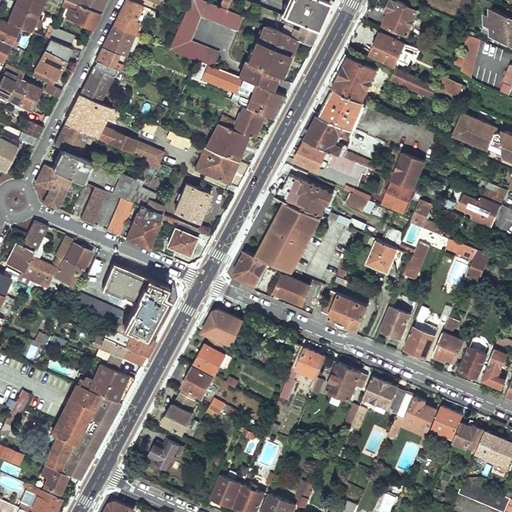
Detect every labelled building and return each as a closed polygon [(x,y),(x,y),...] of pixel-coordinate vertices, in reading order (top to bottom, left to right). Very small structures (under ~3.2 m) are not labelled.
[(16,0),(16,2),(38,11),(42,0),(16,0)] [(69,0),(62,0),(61,3),(77,10),(76,12),(72,11),(69,18),(91,28),(99,12),(69,0)] [(69,0),(99,12),(105,0),(69,0)] [(126,0),(125,0),(112,27),(133,35),(135,36),(137,30),(134,30),(138,23),(133,21),(140,6),(126,0)] [(189,0),(168,48),(201,62),(203,63),(213,67),(219,52),(190,41),(200,16),(237,31),(243,17),(225,10),(217,7),(201,0),(189,0)] [(221,0),(217,7),(225,10),(230,0),(221,0)] [(288,0),(281,15),(300,22),(315,28),(327,1),(326,1),(324,0),(288,0)] [(389,10),(383,24),(407,33),(417,9),(394,0),(390,0),(386,9),(389,10)] [(16,2),(8,21),(18,26),(33,32),(35,28),(32,28),(38,11),(16,2)] [(511,15),(491,7),(491,14),(486,12),(486,24),(491,26),(491,35),(511,44),(511,20),(509,19),(511,15)] [(0,38),(9,44),(13,45),(19,35),(15,33),(18,26),(8,21),(0,18),(0,38)] [(283,27),(281,33),(296,39),(307,44),(315,28),(300,22),(296,33),(283,27)] [(257,42),(255,41),(247,62),(248,62),(245,69),(241,68),(238,77),(240,78),(271,91),(280,67),(278,67),(284,54),(288,55),(289,56),(296,39),(281,33),(264,26),(257,42)] [(112,27),(96,60),(107,64),(110,59),(120,62),(126,51),(133,35),(112,27)] [(52,28),(48,38),(49,38),(69,47),(74,37),(52,28)] [(380,32),(370,53),(395,64),(397,59),(401,49),(404,43),(380,32)] [(461,67),(460,74),(471,79),(477,37),(465,32),(462,60),(461,67)] [(0,38),(0,60),(1,61),(5,53),(7,54),(9,51),(6,50),(9,44),(0,38)] [(49,38),(34,69),(32,75),(53,85),(56,79),(71,47),(69,47),(49,38)] [(401,49),(397,59),(405,63),(409,52),(401,49)] [(280,67),(283,68),(288,55),(284,54),(278,67),(280,67)] [(350,56),(334,86),(336,87),(363,99),(377,68),(350,56)] [(96,60),(79,93),(100,101),(113,74),(104,70),(107,64),(96,60)] [(511,84),(511,86),(509,94),(511,95),(511,64),(503,81),(511,84)] [(207,66),(201,78),(226,88),(232,75),(217,69),(217,70),(207,66)] [(394,66),(389,78),(432,97),(435,89),(458,100),(459,95),(446,89),(437,85),(394,66)] [(4,71),(0,78),(0,96),(30,111),(41,88),(31,84),(33,80),(28,78),(26,82),(4,71)] [(191,74),(188,82),(193,85),(197,76),(191,74)] [(232,75),(226,88),(234,91),(238,84),(240,78),(238,77),(232,75)] [(441,75),(437,85),(446,89),(451,79),(441,75)] [(235,97),(233,101),(237,103),(264,115),(271,118),(280,95),(271,91),(240,78),(238,84),(253,91),(248,100),(239,97),(238,99),(235,97)] [(451,79),(446,89),(459,95),(461,90),(465,92),(465,85),(451,79)] [(234,91),(232,96),(235,97),(238,99),(239,97),(248,100),(253,91),(238,84),(234,91)] [(54,85),(49,94),(57,98),(61,89),(54,85)] [(336,87),(321,114),(353,128),(354,128),(366,100),(363,99),(336,87)] [(70,111),(65,123),(89,133),(111,142),(114,144),(132,152),(137,140),(114,130),(113,132),(102,126),(106,117),(111,119),(116,108),(114,108),(105,103),(100,101),(79,93),(70,111)] [(107,98),(105,103),(114,108),(117,102),(107,98)] [(221,114),(217,122),(247,135),(255,138),(264,115),(237,103),(235,108),(241,111),(236,121),(229,119),(221,114)] [(511,133),(464,112),(461,119),(463,120),(461,126),(458,125),(455,136),(489,150),(490,147),(503,152),(503,156),(511,159),(511,133)] [(319,113),(306,138),(336,152),(341,154),(344,148),(336,144),(341,132),(349,136),(353,128),(321,114),(319,113)] [(144,120),(141,129),(153,133),(156,125),(144,120)] [(30,121),(24,133),(34,138),(37,139),(42,127),(30,121)] [(217,122),(206,146),(237,160),(247,135),(217,122)] [(59,134),(54,144),(61,147),(78,154),(89,133),(65,123),(59,134)] [(169,130),(166,136),(171,138),(169,143),(182,149),(184,145),(188,146),(191,140),(169,130)] [(21,131),(18,139),(30,145),(34,138),(24,133),(21,131)] [(0,167),(4,169),(5,169),(15,149),(14,147),(16,142),(8,138),(4,145),(0,143),(0,167)] [(137,140),(132,152),(159,163),(163,152),(137,140)] [(305,140),(294,160),(318,170),(327,150),(305,140)] [(204,145),(194,168),(225,181),(230,169),(233,170),(238,160),(237,160),(206,146),(204,145)] [(61,147),(52,168),(72,176),(81,180),(91,160),(78,154),(61,147)] [(344,155),(343,157),(356,162),(363,165),(369,168),(374,170),(377,164),(346,151),(344,155)] [(336,152),(330,165),(351,175),(356,162),(343,157),(344,155),(341,154),(336,152)] [(404,152),(394,178),(414,186),(425,161),(404,152)] [(356,162),(351,175),(357,178),(361,170),(363,165),(356,162)] [(44,164),(35,182),(49,189),(44,202),(57,207),(72,176),(52,168),(44,164)] [(294,167),(290,173),(297,176),(300,170),(294,167)] [(230,169),(225,181),(228,183),(233,170),(230,169)] [(113,183),(115,172),(108,171),(107,182),(113,183)] [(122,173),(112,193),(126,199),(135,183),(137,179),(122,173)] [(280,186),(276,194),(282,197),(286,199),(315,211),(322,214),(324,211),(320,209),(324,200),(329,203),(333,194),(328,192),(328,190),(297,176),(290,173),(283,187),(280,186)] [(392,180),(383,203),(403,212),(413,188),(392,180)] [(158,194),(135,183),(126,199),(134,202),(139,204),(142,200),(147,202),(148,200),(153,202),(158,194)] [(186,183),(174,211),(198,221),(210,193),(186,183)] [(483,196),(502,204),(508,192),(488,183),(483,196)] [(371,196),(346,184),(344,189),(351,192),(370,200),(371,196)] [(95,185),(80,218),(93,223),(108,191),(95,185)] [(351,192),(346,200),(366,208),(370,200),(351,192)] [(464,192),(459,205),(475,212),(473,216),(493,225),(502,204),(483,196),(482,196),(480,199),(464,192)] [(121,198),(107,229),(119,234),(132,202),(121,198)] [(422,198),(412,219),(423,224),(432,203),(422,198)] [(286,199),(258,255),(286,267),(315,211),(286,199)] [(153,202),(148,200),(147,202),(142,200),(139,204),(161,214),(164,207),(153,202)] [(139,204),(134,202),(132,208),(139,211),(138,213),(137,213),(126,237),(149,247),(160,221),(158,220),(160,217),(173,223),(171,227),(174,228),(177,220),(161,214),(139,204)] [(364,228),(366,221),(353,216),(350,223),(364,228)] [(200,230),(177,220),(174,228),(167,245),(189,254),(200,230)] [(34,221),(22,244),(35,249),(37,250),(48,226),(34,221)] [(388,225),(382,239),(394,245),(400,230),(388,225)] [(66,234),(51,264),(59,267),(64,257),(74,238),(66,234)] [(376,237),(366,262),(396,274),(397,272),(395,271),(404,249),(394,245),(382,239),(376,237)] [(450,237),(446,247),(453,250),(457,241),(450,237)] [(412,252),(404,272),(415,277),(429,245),(420,241),(415,254),(412,252)] [(457,241),(453,250),(473,258),(477,249),(457,241)] [(15,242),(7,262),(25,270),(26,270),(32,256),(35,249),(22,244),(22,245),(15,242)] [(74,242),(65,258),(64,257),(59,267),(55,275),(73,285),(83,267),(85,268),(93,252),(74,242)] [(246,250),(235,271),(237,276),(244,278),(243,281),(255,286),(267,263),(284,270),(286,267),(258,255),(246,250)] [(479,250),(468,276),(478,280),(488,258),(487,257),(489,254),(479,250)] [(19,274),(16,280),(46,293),(55,275),(59,267),(51,264),(32,256),(26,270),(25,270),(19,274)] [(77,292),(71,304),(127,328),(149,337),(168,297),(166,287),(115,266),(105,288),(119,295),(121,291),(140,300),(132,315),(77,292)] [(5,268),(2,274),(11,278),(16,280),(19,274),(5,268)] [(0,292),(4,294),(11,278),(2,274),(0,272),(0,292)] [(283,272),(275,291),(302,303),(310,284),(283,272)] [(345,278),(342,283),(371,297),(374,291),(345,278)] [(332,288),(322,310),(330,314),(329,315),(358,327),(368,303),(332,288)] [(0,325),(3,318),(0,316),(0,301),(1,299),(11,303),(13,298),(4,294),(0,292),(0,325)] [(391,305),(382,327),(401,335),(410,313),(391,305)] [(214,310),(202,331),(232,344),(243,319),(217,309),(214,310)] [(456,330),(460,320),(449,316),(445,325),(456,330)] [(423,321),(420,328),(434,334),(437,327),(423,321)] [(415,326),(405,347),(426,355),(435,335),(434,334),(420,328),(415,326)] [(127,328),(124,335),(131,338),(125,347),(146,356),(151,347),(155,340),(149,337),(127,328)] [(36,340),(45,342),(47,333),(38,331),(36,340)] [(107,331),(104,338),(110,340),(114,334),(107,331)] [(442,331),(431,355),(453,364),(463,341),(442,331)] [(54,334),(52,339),(64,345),(67,340),(54,334)] [(497,341),(511,347),(511,343),(511,338),(500,334),(497,341)] [(205,343),(195,362),(215,373),(220,365),(223,367),(224,364),(221,362),(225,354),(220,351),(224,345),(210,337),(206,344),(205,343)] [(104,338),(100,346),(141,365),(146,356),(125,347),(110,340),(104,338)] [(289,339),(286,345),(289,347),(299,351),(301,347),(302,344),(289,339)] [(490,362),(483,379),(502,388),(508,375),(500,372),(510,350),(496,344),(489,361),(490,362)] [(30,345),(26,356),(33,359),(38,348),(30,345)] [(289,347),(283,361),(293,365),(299,351),(289,347)] [(289,374),(287,379),(293,382),(299,368),(297,367),(305,349),(301,347),(299,351),(293,365),(289,374)] [(305,349),(297,367),(299,368),(318,376),(320,371),(327,357),(305,348),(305,349)] [(469,348),(460,370),(478,377),(487,355),(469,348)] [(108,358),(105,365),(117,370),(120,363),(108,358)] [(332,359),(327,370),(334,373),(327,388),(350,398),(356,385),(363,388),(368,375),(332,359)] [(281,361),(277,370),(289,374),(293,365),(283,361),(281,361)] [(76,382),(122,401),(128,389),(135,377),(117,370),(105,365),(99,362),(92,379),(86,375),(84,379),(78,377),(76,382)] [(184,385),(180,392),(194,399),(198,394),(202,396),(213,375),(193,365),(182,385),(184,385)] [(318,376),(313,389),(320,392),(326,379),(322,377),(324,372),(320,371),(318,376)] [(373,375),(364,396),(398,410),(406,392),(407,390),(373,375)] [(228,377),(226,381),(235,386),(238,381),(228,377)] [(74,400),(70,408),(108,425),(114,415),(122,401),(76,382),(74,382),(67,397),(74,400)] [(24,388),(19,396),(26,400),(30,391),(24,388)] [(173,402),(162,421),(183,432),(193,412),(191,411),(197,401),(194,399),(180,392),(174,403),(173,402)] [(398,410),(396,415),(428,429),(437,408),(425,403),(427,400),(406,392),(398,410)] [(14,405),(13,407),(20,410),(26,400),(19,396),(14,405)] [(67,397),(63,405),(70,408),(74,400),(67,397)] [(215,397),(209,407),(218,412),(220,413),(226,403),(215,397)] [(360,405),(354,403),(346,423),(351,425),(360,405)] [(63,405),(51,431),(58,434),(70,408),(63,405)] [(360,405),(351,425),(357,428),(365,408),(360,405)] [(442,405),(432,427),(453,436),(462,414),(442,405)] [(11,411),(10,413),(17,416),(20,410),(13,407),(12,408),(11,411)] [(209,407),(206,412),(215,417),(218,412),(209,407)] [(58,434),(57,436),(93,453),(100,440),(108,425),(70,408),(58,434)] [(394,421),(388,434),(396,437),(401,424),(394,421)] [(461,422),(453,441),(466,447),(467,445),(475,449),(484,429),(474,425),(473,427),(461,422)] [(240,425),(239,428),(243,430),(242,432),(251,437),(253,432),(240,425)] [(511,441),(487,430),(477,451),(488,456),(488,457),(496,461),(497,459),(508,464),(511,456),(511,441)] [(57,436),(45,463),(46,463),(47,463),(69,473),(79,478),(85,467),(93,453),(57,436)] [(157,442),(150,454),(157,459),(156,461),(169,467),(176,455),(177,456),(183,446),(167,438),(163,445),(157,442)] [(1,443),(0,445),(0,455),(14,462),(16,457),(18,458),(19,457),(22,458),(21,461),(33,466),(36,459),(1,443)] [(48,472),(43,485),(61,492),(69,473),(47,463),(44,470),(48,472)] [(271,471),(266,483),(271,485),(276,473),(271,471)] [(222,473),(212,496),(231,504),(241,481),(222,473)] [(464,478),(459,492),(481,502),(487,488),(464,478)] [(301,498),(297,507),(303,509),(311,490),(308,489),(312,480),(309,479),(304,491),(301,498)] [(19,501),(17,508),(19,509),(26,511),(53,511),(61,498),(24,482),(22,485),(27,488),(26,490),(37,494),(32,506),(19,501)] [(244,484),(234,506),(247,511),(255,511),(265,490),(263,489),(262,491),(244,484)] [(299,489),(296,496),(301,498),(304,491),(299,489)] [(489,489),(484,503),(504,511),(510,498),(501,494),(489,489)] [(270,492),(261,511),(291,511),(296,503),(270,492)] [(504,511),(503,511),(511,511),(511,498),(510,498),(504,511)] [(109,503),(103,511),(134,511),(136,510),(114,500),(109,503)] [(348,501),(343,511),(354,511),(358,505),(348,501)]
